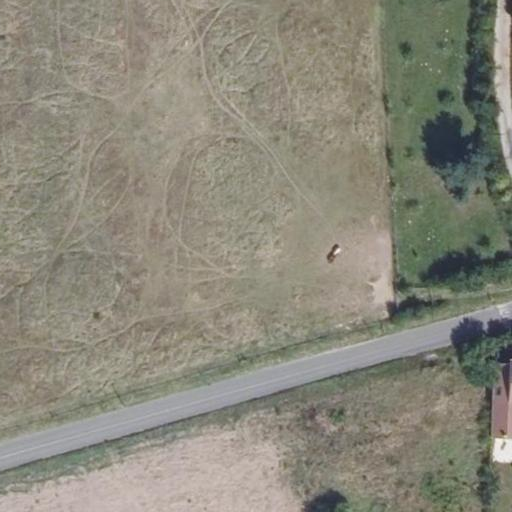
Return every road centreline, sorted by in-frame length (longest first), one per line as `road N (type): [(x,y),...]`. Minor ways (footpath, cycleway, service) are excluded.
road 1 (tertiary): [(511,318),(0,459)]
road 2 (residential): [(500,0),(500,123),(511,155)]
